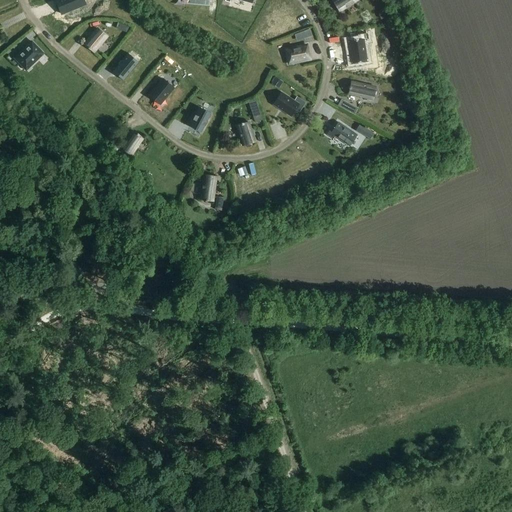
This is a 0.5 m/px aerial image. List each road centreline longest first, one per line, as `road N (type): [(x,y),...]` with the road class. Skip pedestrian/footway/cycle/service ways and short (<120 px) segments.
road 1 (tertiary): [(0,297),(66,286),(511,322)]
road 2 (track): [(236,321),(302,511)]
